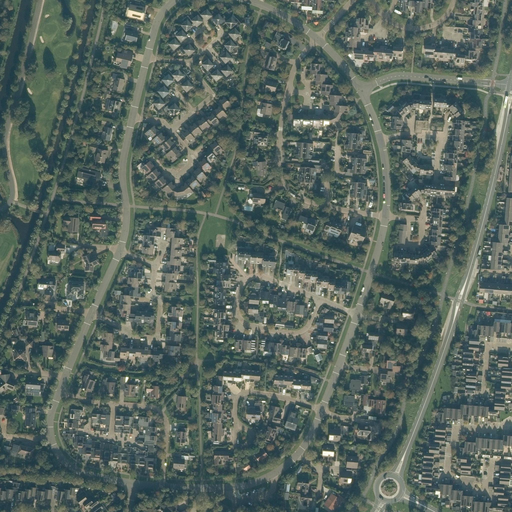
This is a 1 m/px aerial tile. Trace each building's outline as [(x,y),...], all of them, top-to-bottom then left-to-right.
[(313,0),(313,7),(312,10),(323,11),(324,1),(324,0),(323,0),(321,0),(313,0)] [(412,7),(412,1),(402,0),(401,11),(408,12),(408,9),(407,9),(407,6),(412,7)] [(434,0),(423,0),(423,2),(423,8),(428,8),(429,3),(434,3),(434,0)] [(423,2),(412,1),(412,7),(417,7),(417,13),(422,13),(423,8),(423,2)] [(138,7),(139,4),(129,2),(128,5),(134,7),(132,16),(142,19),(144,9),(138,7)] [(484,18),(485,7),(471,6),(470,9),(475,9),(474,14),(477,15),(477,18),(484,18)] [(209,13),(207,10),(201,15),(204,19),(206,21),(207,20),(209,23),(212,20),(212,19),(216,16),(212,11),(209,13)] [(201,15),(198,11),(192,16),(194,18),(191,21),(193,23),(196,27),(202,22),(201,21),(204,19),(201,15)] [(223,15),(221,17),(218,14),(216,16),(212,19),(212,20),(217,25),(219,24),(221,27),(225,23),(228,21),(223,15)] [(191,21),(187,16),(182,20),(184,23),(181,25),(182,27),(186,32),(186,31),(192,26),(191,25),(193,23),(191,21)] [(236,19),(234,21),(231,18),(228,21),(225,23),(230,29),(231,28),(233,30),(235,29),(241,24),(236,19)] [(483,30),(484,18),(477,18),(477,21),(474,21),(473,26),(469,25),(469,29),(483,30)] [(365,26),(366,19),(357,19),(357,24),(354,24),(354,28),(358,28),(358,29),(364,29),(367,29),(368,29),(368,26),(365,26)] [(131,31),(132,29),(125,27),(125,30),(128,31),(125,40),(135,43),(138,33),(131,31)] [(186,31),(186,32),(182,27),(174,34),(181,42),(187,37),(186,36),(188,34),(186,31)] [(354,28),(349,27),(349,33),(347,33),(346,37),(360,38),(360,35),(357,34),(358,29),(358,28),(354,28)] [(240,35),(235,29),(233,30),(229,34),(230,35),(227,37),(230,41),(233,44),(234,44),(236,47),(238,45),(236,42),(239,40),(237,38),(240,35)] [(482,34),(483,30),(469,29),(468,32),(471,32),(471,38),(480,39),(480,34),(482,34)] [(283,39),(284,36),(276,32),(273,39),(277,41),(275,45),(285,50),(289,42),(283,39)] [(360,42),(360,38),(346,37),(346,41),(348,42),(348,47),(356,48),(357,41),(360,42)] [(480,39),(471,38),(471,42),(474,42),(473,48),(480,49),(482,49),(482,44),(484,44),(485,39),(480,39)] [(180,45),(175,39),(168,44),(171,48),(169,50),(173,55),(179,50),(180,48),(178,46),(180,45)] [(234,44),(233,44),(230,41),(224,46),(225,47),(223,49),(226,52),(229,56),(234,52),(232,49),(236,47),(234,44)] [(189,45),(188,46),(186,43),(180,48),(179,50),(183,55),(186,53),(188,56),(194,51),(189,45)] [(435,49),(436,44),(432,43),(432,46),(426,46),(425,55),(430,55),(430,57),(434,58),(435,49)] [(403,59),(404,45),(400,45),(400,48),(394,48),(393,51),(394,51),(393,56),(398,57),(398,59),(403,59)] [(445,47),(442,46),(441,46),(441,49),(435,49),(434,58),(439,58),(439,60),(444,61),(445,47)] [(384,47),(381,47),(381,50),(374,49),(374,52),(374,58),(379,58),(379,60),(383,61),(384,47)] [(388,47),(384,47),(383,61),(388,61),(388,59),(393,59),(393,56),(394,51),(393,51),(388,50),(388,47)] [(448,47),(445,47),(444,61),(448,61),(448,59),(454,59),(454,57),(454,51),(448,50),(448,47)] [(365,48),(362,48),(361,51),(355,50),(354,59),(360,60),(359,62),(364,62),(365,48)] [(368,52),(368,49),(365,48),(364,62),(368,63),(369,60),(374,61),(374,58),(374,52),(368,52)] [(480,49),(473,48),(473,51),(470,51),(470,54),(466,54),(466,56),(465,56),(465,59),(472,60),(472,61),(472,62),(473,62),(474,63),(477,63),(478,62),(478,61),(478,60),(479,60),(480,49)] [(118,53),(116,61),(121,62),(120,67),(126,69),(127,66),(130,66),(133,52),(123,50),(122,54),(118,53)] [(461,51),(454,51),(454,57),(457,57),(456,65),(464,65),(465,59),(465,56),(460,55),(461,51)] [(229,56),(226,52),(220,57),(221,59),(219,61),(225,68),(227,66),(230,63),(228,61),(231,58),(229,56)] [(272,57),(273,54),(266,52),(265,55),(269,56),(266,69),(273,71),(277,58),(272,57)] [(212,67),(213,66),(208,59),(206,61),(204,60),(202,62),(203,63),(202,64),(202,65),(205,68),(202,70),(206,75),(214,69),(212,67)] [(322,67),(322,65),(310,64),(310,70),(311,71),(310,74),(315,74),(322,75),(322,74),(321,74),(321,71),(319,71),(319,68),(322,67)] [(232,72),(227,66),(225,68),(221,71),(222,72),(220,74),(222,76),(226,81),(231,77),(229,74),(232,72)] [(217,70),(216,71),(214,69),(206,75),(211,80),(213,78),(216,81),(222,76),(220,74),(217,70)] [(172,75),(168,70),(163,75),(165,77),(162,80),(164,82),(167,86),(173,81),(172,80),(174,78),(172,75)] [(183,71),(181,73),(178,70),(172,75),(174,78),(177,81),(179,80),(180,83),(188,77),(183,71)] [(119,79),(120,75),(113,73),(112,77),(116,78),(113,90),(121,92),(124,80),(119,79)] [(322,75),(315,74),(315,81),(316,81),(315,84),(320,85),(327,85),(328,84),(326,84),(326,81),(324,81),(325,78),(327,77),(327,75),(322,75)] [(190,84),(192,82),(188,77),(180,83),(182,85),(181,86),(186,92),(193,87),(190,84)] [(271,81),(271,79),(264,77),(264,80),(267,81),(265,90),(274,93),(277,83),(271,81)] [(167,86),(164,82),(159,87),(161,89),(158,92),(163,98),(169,93),(168,91),(170,90),(167,86)] [(327,85),(320,85),(320,91),(321,91),(321,95),(329,95),(333,96),(333,95),(333,94),(331,94),(332,92),(330,91),(330,89),(332,88),(332,86),(327,85)] [(333,95),(333,96),(329,95),(329,102),(330,102),(329,105),(334,106),(341,106),(341,105),(340,105),(340,102),(338,102),(338,100),(341,98),(341,96),(333,95)] [(230,107),(232,106),(224,97),(219,101),(219,102),(217,104),(219,107),(219,106),(225,113),(224,111),(227,110),(225,108),(227,106),(230,107)] [(163,105),(165,104),(159,98),(153,103),(156,107),(154,109),(158,114),(164,109),(165,108),(163,105)] [(108,100),(105,110),(108,110),(114,112),(112,117),(116,117),(118,113),(120,103),(113,101),(108,100)] [(412,109),(413,101),(407,103),(405,102),(401,106),(407,114),(410,112),(409,111),(411,109),(412,109)] [(449,102),(446,102),(445,108),(448,108),(450,110),(448,112),(451,114),(459,107),(455,102),(452,105),(449,102)] [(174,104),(173,105),(171,103),(165,108),(164,109),(168,114),(171,112),(173,115),(180,110),(174,104)] [(270,115),(272,105),(262,103),(261,110),(258,109),(257,113),(257,115),(258,116),(260,116),(262,117),(263,114),(270,115)] [(225,113),(219,106),(219,107),(211,113),(212,114),(219,122),(220,121),(219,120),(221,118),(220,118),(222,116),(225,117),(227,116),(225,113)] [(341,106),(334,106),(334,112),(335,112),(333,115),(338,121),(341,117),(340,116),(342,113),(343,113),(344,110),(346,109),(346,107),(341,106)] [(405,116),(407,114),(401,106),(396,110),(397,111),(394,117),(396,117),(401,118),(402,117),(404,115),(405,116)] [(459,115),(463,112),(459,107),(451,114),(453,117),(454,115),(456,117),(456,120),(462,121),(462,118),(459,115)] [(219,122),(212,114),(207,117),(205,115),(202,118),(210,127),(211,126),(210,125),(212,124),(213,125),(215,123),(218,124),(220,123),(219,122)] [(304,115),(304,114),(300,114),(300,115),(294,114),(293,126),(295,126),(296,124),(302,125),(302,126),(303,126),(304,115)] [(323,127),(324,115),(320,114),(320,115),(314,115),(313,127),(315,127),(316,125),(322,125),(321,127),(323,127)] [(313,127),(314,115),(310,115),(310,116),(304,115),(303,126),(303,127),(305,127),(306,125),(312,125),(311,127),(313,127)] [(330,116),(330,115),(324,115),(323,127),(325,127),(326,125),(329,125),(329,124),(333,122),(333,123),(338,121),(333,115),(330,116)] [(209,128),(210,127),(202,118),(198,122),(197,121),(194,123),(202,132),(203,132),(202,131),(206,127),(209,128)] [(108,129),(110,123),(102,121),(99,131),(102,132),(101,138),(110,140),(113,130),(108,129)] [(200,134),(202,132),(194,123),(187,130),(194,139),(195,138),(194,137),(196,135),(196,134),(198,133),(200,134)] [(154,126),(152,128),(150,125),(146,129),(147,131),(145,134),(146,135),(149,135),(152,139),(151,140),(152,141),(161,133),(159,130),(158,131),(154,126)] [(193,140),(194,139),(187,130),(182,134),(182,135),(180,137),(187,146),(188,145),(187,144),(189,142),(188,141),(190,139),(193,140)] [(254,139),(254,144),(257,144),(257,145),(266,146),(267,136),(262,135),(262,132),(255,131),(254,135),(258,136),(258,139),(255,139),(254,139)] [(167,136),(165,138),(161,133),(152,141),(153,142),(156,142),(158,144),(160,143),(161,144),(160,145),(161,146),(170,139),(167,136)] [(354,141),(355,134),(347,133),(346,137),(348,137),(348,141),(354,141)] [(362,138),(363,134),(355,134),(354,141),(360,142),(360,138),(362,138)] [(175,147),(176,146),(170,139),(161,146),(162,148),(165,147),(166,149),(166,150),(167,152),(166,153),(167,154),(175,147)] [(221,152),(223,150),(215,141),(210,146),(208,149),(215,158),(216,158),(216,157),(215,156),(217,154),(216,153),(218,151),(221,152)] [(353,149),(354,141),(348,141),(348,145),(346,145),(345,148),(353,149)] [(359,146),(360,142),(354,141),(353,149),(361,150),(361,146),(359,146)] [(304,151),(305,143),(297,142),(296,146),(299,146),(298,150),(304,151)] [(312,147),(313,144),(305,143),(304,151),(313,151),(313,147),(312,147)] [(180,152),(175,147),(167,154),(166,155),(167,156),(170,155),(172,158),(170,159),(172,161),(171,162),(172,163),(181,155),(179,152),(180,152)] [(107,155),(108,151),(98,149),(96,161),(104,163),(105,155),(107,155)] [(216,158),(215,158),(208,149),(203,153),(204,154),(201,156),(203,159),(209,166),(209,165),(210,165),(209,164),(211,162),(210,160),(212,159),(215,160),(216,158)] [(303,158),(304,151),(298,150),(298,154),(296,154),(295,158),(292,157),(292,160),(298,161),(298,158),(303,158)] [(312,156),(313,151),(304,151),(303,158),(308,159),(308,162),(319,163),(319,159),(311,159),(312,155),(312,156)] [(409,156),(410,153),(403,152),(403,155),(406,159),(402,161),(406,166),(414,159),(412,157),(411,158),(409,156)] [(355,158),(355,155),(348,154),(348,157),(351,158),(350,161),(353,161),(352,165),(358,166),(359,158),(355,158)] [(150,161),(149,161),(147,158),(141,163),(143,166),(140,169),(142,170),(145,170),(146,172),(145,173),(147,175),(146,176),(147,177),(156,169),(150,161)] [(366,163),(367,159),(359,158),(358,166),(364,166),(364,162),(366,163)] [(209,165),(209,166),(203,159),(198,163),(199,164),(196,166),(198,168),(204,175),(205,174),(204,173),(206,171),(205,170),(207,168),(210,169),(211,168),(209,165)] [(415,163),(416,162),(414,159),(406,166),(410,171),(414,168),(417,171),(419,172),(420,172),(420,165),(417,165),(415,163)] [(265,162),(258,163),(258,162),(253,162),(253,166),(257,166),(258,176),(266,175),(265,162)] [(303,167),(303,164),(295,164),(295,166),(300,167),(300,171),(302,171),(301,175),(307,175),(308,168),(303,167)] [(429,166),(429,164),(426,164),(425,175),(433,175),(434,172),(432,172),(432,166),(429,166)] [(321,166),(320,166),(313,165),(313,168),(308,168),(307,175),(313,176),(313,172),(315,172),(316,169),(321,169),(321,166)] [(357,174),(358,166),(352,165),(352,169),(347,169),(347,172),(345,172),(345,175),(351,176),(351,173),(357,174)] [(363,170),(364,166),(358,166),(357,174),(365,174),(366,171),(363,170)] [(204,175),(198,168),(193,172),(194,173),(191,175),(192,176),(199,184),(200,184),(199,183),(201,181),(200,179),(202,178),(205,179),(206,177),(204,175)] [(99,179),(100,173),(83,169),(82,172),(79,172),(77,177),(85,179),(84,183),(92,185),(93,184),(99,186),(101,180),(99,179)] [(153,184),(162,176),(156,169),(147,177),(148,178),(151,177),(153,180),(152,180),(154,182),(152,183),(153,184)] [(306,183),(307,175),(301,175),(301,179),(299,179),(299,182),(306,183)] [(313,176),(307,175),(306,183),(317,184),(318,180),(316,180),(316,176),(313,176)] [(169,179),(166,181),(162,176),(153,184),(154,186),(157,185),(159,187),(161,186),(162,188),(161,189),(162,190),(171,182),(169,179)] [(199,184),(192,176),(184,183),(185,183),(192,192),(193,191),(192,190),(194,188),(194,187),(196,185),(198,186),(200,185),(199,184)] [(354,182),(354,179),(350,179),(350,182),(351,182),(351,186),(353,186),(353,190),(358,190),(359,183),(354,182)] [(174,188),(175,187),(171,182),(162,190),(163,191),(166,191),(168,193),(169,192),(172,194),(172,195),(177,197),(178,189),(174,188)] [(192,192),(185,183),(180,187),(181,188),(178,189),(177,197),(182,196),(182,195),(186,194),(186,195),(189,193),(191,194),(193,192),(192,192)] [(366,191),(367,183),(359,183),(358,190),(366,191)] [(421,187),(418,190),(415,186),(410,190),(417,198),(419,196),(418,195),(421,193),(424,194),(424,187),(421,187)] [(257,194),(257,191),(250,190),(250,194),(254,194),(253,197),(249,196),(249,199),(248,200),(248,203),(251,204),(253,203),(253,202),(263,203),(263,204),(264,204),(265,195),(257,194)] [(358,198),(358,190),(353,190),(352,194),(350,194),(350,197),(358,198)] [(366,196),(366,191),(358,190),(358,198),(366,199),(365,202),(369,202),(370,196),(366,196)] [(415,200),(417,198),(410,190),(406,194),(409,198),(405,201),(405,203),(411,204),(412,201),(414,199),(415,200)] [(284,206),(285,204),(276,200),(273,208),(276,210),(277,209),(282,211),(282,210),(284,211),(282,218),(286,220),(289,215),(292,209),(284,206)] [(100,220),(100,215),(90,214),(90,220),(93,220),(92,228),(101,229),(101,236),(109,237),(109,222),(106,222),(106,220),(100,220)] [(314,220),(313,221),(300,215),(298,221),(302,223),(302,222),(308,224),(305,230),(305,231),(306,231),(306,232),(312,234),(317,221),(315,220),(314,220)] [(77,232),(78,219),(64,217),(64,224),(69,224),(68,231),(77,232)] [(333,222),(332,223),(328,221),(324,230),(338,235),(342,225),(333,222)] [(164,231),(164,223),(161,223),(161,228),(153,227),(153,230),(150,230),(150,236),(154,236),(160,237),(161,231),(164,231)] [(167,228),(167,224),(164,223),(164,231),(166,231),(166,237),(172,238),(177,238),(177,232),(174,232),(174,229),(167,228)] [(360,243),(365,230),(354,227),(352,232),(351,232),(348,239),(350,240),(350,239),(360,243)] [(150,236),(144,235),(143,244),(154,245),(154,242),(154,236),(150,236)] [(177,238),(172,238),(171,247),(179,247),(179,244),(182,245),(183,238),(177,238)] [(64,253),(65,245),(57,244),(57,245),(58,245),(57,252),(48,251),(47,260),(60,261),(60,252),(64,253)] [(153,254),(154,245),(143,244),(142,253),(153,254)] [(437,245),(431,245),(430,248),(428,249),(427,248),(424,250),(432,258),(436,254),(433,251),(437,248),(437,245)] [(179,250),(179,247),(171,247),(170,256),(178,256),(181,257),(182,250),(179,250)] [(427,262),(432,258),(424,250),(422,252),(423,253),(421,255),(418,255),(418,262),(420,262),(424,259),(427,262)] [(95,257),(91,259),(89,254),(83,257),(86,264),(85,271),(92,271),(93,265),(98,263),(95,257)] [(178,256),(170,256),(170,261),(167,261),(167,264),(180,265),(181,259),(178,259),(178,256)] [(180,272),(180,265),(167,264),(166,267),(169,268),(169,273),(169,274),(177,274),(177,271),(180,272)] [(142,276),(142,270),(135,269),(134,272),(131,272),(131,278),(142,279),(145,279),(145,276),(142,276)] [(169,274),(169,273),(163,273),(163,276),(166,276),(165,282),(173,283),(173,280),(176,280),(177,274),(169,274)] [(131,278),(128,277),(127,284),(130,284),(130,287),(138,288),(138,282),(141,282),(142,279),(131,278)] [(38,289),(37,292),(45,293),(45,294),(53,295),(53,289),(54,290),(55,280),(39,279),(38,289)] [(84,284),(74,283),(70,282),(69,295),(68,294),(67,300),(72,301),(73,291),(78,292),(78,297),(82,297),(84,284)] [(165,282),(162,282),(162,285),(165,285),(164,291),(172,292),(172,289),(175,289),(176,283),(173,283),(165,282)] [(264,291),(264,286),(261,286),(259,300),(268,301),(269,301),(269,292),(264,291)] [(137,293),(138,288),(130,287),(130,290),(127,289),(126,295),(134,296),(140,297),(140,294),(137,293)] [(272,295),(273,290),(269,289),(269,292),(269,301),(268,301),(268,304),(277,304),(278,295),(272,295)] [(256,295),(255,293),(252,293),(251,294),(251,295),(250,295),(249,301),(248,301),(248,302),(244,302),(244,304),(258,305),(259,296),(256,296),(256,295)] [(281,298),(282,293),(278,293),(278,295),(277,304),(277,307),(281,307),(281,310),(286,311),(286,308),(287,299),(281,298)] [(392,305),(394,298),(382,294),(380,301),(386,303),(384,307),(390,309),(391,305),(392,305)] [(126,295),(120,295),(120,301),(123,301),(123,304),(130,305),(131,299),(134,299),(134,296),(126,295)] [(290,302),(290,297),(287,296),(287,299),(286,308),(286,311),(295,311),(295,302),(290,302)] [(299,305),(299,300),(296,300),(295,302),(295,311),(294,314),(304,315),(304,306),(299,305)] [(123,304),(120,304),(119,310),(122,310),(122,313),(129,314),(129,318),(132,319),(133,311),(130,311),(130,305),(123,304)] [(257,314),(258,305),(244,304),(244,306),(247,306),(247,307),(249,308),(248,313),(254,314),(254,317),(255,317),(255,320),(257,320),(256,322),(259,322),(259,316),(259,314),(257,314)] [(180,310),(180,307),(172,307),(171,313),(169,313),(168,316),(171,316),(171,319),(182,320),(182,317),(183,311),(180,310)] [(412,319),(413,309),(403,308),(402,318),(407,318),(407,321),(409,321),(409,322),(414,322),(414,319),(412,319)] [(148,312),(148,309),(145,309),(145,312),(144,320),(144,323),(150,323),(150,320),(153,321),(154,313),(148,312)] [(145,312),(138,311),(133,311),(132,319),(135,319),(135,322),(141,323),(141,319),(144,320),(145,312)] [(34,317),(35,312),(27,312),(26,321),(28,321),(27,326),(37,327),(38,317),(34,317)] [(333,324),(334,316),(325,315),(324,319),(323,319),(323,321),(319,321),(319,323),(333,324)] [(59,320),(59,317),(56,317),(55,323),(58,323),(58,330),(68,331),(69,321),(59,320)] [(181,323),(182,320),(171,319),(171,322),(168,322),(168,325),(170,325),(170,331),(178,331),(178,329),(181,329),(182,323),(181,323)] [(407,321),(402,321),(402,324),(397,324),(396,334),(406,334),(407,324),(409,325),(409,322),(409,321),(407,321)] [(333,324),(319,323),(315,323),(315,325),(322,325),(322,327),(324,328),(323,332),(327,332),(332,333),(333,324)] [(381,336),(381,329),(378,329),(378,333),(369,332),(368,339),(371,340),(371,343),(372,343),(376,343),(377,343),(378,336),(381,336)] [(113,333),(113,330),(105,330),(105,333),(102,333),(102,339),(105,339),(104,342),(112,343),(113,333)] [(478,330),(472,330),(471,337),(468,337),(468,336),(466,336),(466,339),(477,340),(477,335),(478,330)] [(178,334),(178,331),(170,331),(169,337),(167,336),(166,340),(169,340),(169,343),(177,343),(177,341),(180,341),(181,335),(178,334)] [(227,338),(228,331),(217,331),(217,337),(218,337),(218,340),(224,340),(224,337),(227,338)] [(323,332),(318,331),(318,336),(317,335),(316,338),(313,337),(313,339),(327,341),(327,332),(323,332)] [(266,341),(267,338),(265,337),(264,351),(272,352),(273,343),(269,343),(269,341),(266,341)] [(243,339),(240,339),(239,339),(239,340),(234,340),(234,346),(232,346),(232,350),(234,350),(234,349),(242,349),(243,339)] [(247,341),(247,339),(243,339),(242,349),(251,350),(250,351),(254,351),(255,340),(251,340),(251,341),(247,341)] [(282,340),(282,339),(280,339),(279,342),(277,342),(277,343),(273,343),(272,352),(280,353),(281,353),(282,340)] [(326,349),(327,341),(313,339),(313,341),(316,342),(316,344),(317,344),(317,348),(326,349)] [(283,344),(284,340),(282,340),(281,353),(280,353),(280,354),(289,355),(289,347),(290,347),(290,346),(285,346),(285,344),(283,344)] [(111,352),(112,351),(112,343),(104,342),(104,345),(101,344),(101,351),(104,351),(111,352)] [(372,343),(371,343),(366,342),(366,345),(363,345),(362,352),(371,353),(371,357),(374,357),(375,350),(376,343),(372,343)] [(177,346),(177,343),(169,343),(169,346),(166,345),(166,349),(168,349),(168,355),(173,355),(176,356),(176,353),(179,353),(180,347),(177,346)] [(297,357),(298,343),(296,343),(296,347),(294,346),(294,348),(290,347),(289,347),(289,355),(289,356),(297,357)] [(300,347),(300,343),(298,343),(297,357),(306,358),(307,349),(302,349),(302,347),(300,347)] [(133,349),(133,346),(130,345),(129,348),(130,348),(129,356),(128,359),(135,360),(135,357),(138,357),(139,349),(133,349)] [(53,357),(54,347),(43,346),(42,356),(53,357)] [(130,348),(129,348),(120,347),(120,355),(120,358),(126,359),(126,356),(129,356),(130,348)] [(148,350),(148,347),(145,347),(144,350),(139,349),(138,357),(141,357),(140,360),(147,361),(147,358),(150,358),(150,350),(148,350)] [(157,351),(157,348),(154,347),(153,350),(150,350),(150,358),(153,358),(152,361),(159,362),(159,359),(162,359),(162,354),(163,351),(157,351)] [(25,361),(26,350),(15,349),(14,360),(25,361)] [(112,351),(111,352),(104,351),(103,357),(106,357),(106,360),(120,361),(120,358),(120,355),(117,355),(117,358),(114,358),(114,352),(112,351)] [(168,355),(162,354),(162,359),(162,362),(172,363),(173,355),(168,355)] [(395,366),(396,361),(386,360),(385,368),(392,369),(392,371),(392,372),(394,372),(399,372),(400,366),(395,366)] [(0,374),(1,374),(1,375),(2,381),(0,382),(0,391),(1,392),(7,387),(13,390),(15,383),(10,381),(9,375),(9,374),(9,371),(8,371),(7,371),(1,370),(0,370),(0,374)] [(85,373),(82,381),(86,382),(83,389),(91,392),(95,382),(90,380),(91,376),(93,372),(86,370),(85,373)] [(250,382),(251,370),(241,370),(241,372),(241,378),(246,379),(246,382),(250,382)] [(259,380),(260,371),(251,370),(250,382),(253,383),(253,379),(259,380)] [(231,384),(232,372),(223,371),(223,376),(216,376),(216,381),(222,381),(223,380),(228,380),(228,383),(231,384)] [(392,372),(392,371),(387,371),(387,374),(380,374),(379,381),(389,382),(390,377),(394,378),(394,372),(392,372)] [(241,378),(241,372),(232,372),(231,384),(235,384),(235,381),(241,381),(241,378)] [(283,388),(284,376),(274,375),(274,384),(279,384),(279,387),(283,388)] [(293,379),(293,376),(284,376),(283,388),(286,388),(286,385),(292,385),(292,379),(293,379)] [(367,384),(367,376),(361,376),(361,381),(351,380),(350,390),(352,390),(351,393),(354,393),(355,390),(360,391),(360,384),(367,384)] [(127,385),(128,377),(121,377),(120,383),(125,384),(124,395),(134,396),(135,386),(127,385)] [(109,382),(110,378),(103,378),(102,386),(106,386),(105,393),(114,394),(115,383),(109,382)] [(301,380),(293,379),(292,379),(292,385),(291,388),(297,389),(297,392),(300,392),(301,380)] [(27,380),(26,388),(27,388),(27,392),(39,393),(39,391),(43,392),(44,384),(40,384),(40,381),(27,380)] [(310,390),(311,381),(301,380),(300,392),(304,393),(304,389),(310,390)] [(222,387),(222,381),(216,381),(216,386),(213,386),(212,395),(224,396),(225,392),(221,392),(222,387)] [(151,386),(147,386),(146,391),(150,392),(150,397),(158,398),(159,386),(151,386)] [(354,403),(354,393),(351,393),(351,396),(344,396),(343,406),(353,406),(353,411),(356,412),(357,404),(354,403)] [(224,399),(224,396),(212,395),(212,404),(213,404),(220,405),(221,399),(224,399)] [(185,408),(186,397),(178,396),(177,407),(185,408)] [(376,400),(369,400),(368,406),(373,407),(373,404),(376,404),(376,412),(384,412),(385,401),(376,400)] [(262,414),(262,404),(255,403),(254,410),(249,410),(248,419),(258,419),(259,414),(262,414)] [(220,405),(213,404),(213,410),(210,410),(210,413),(224,414),(225,411),(221,410),(222,405),(220,405)] [(279,408),(276,407),(271,406),(269,416),(274,417),(273,421),(279,423),(281,415),(277,415),(279,408)] [(34,414),(35,409),(26,408),(25,413),(27,414),(26,425),(35,426),(36,414),(34,414)] [(81,410),(71,409),(71,415),(70,415),(69,418),(80,419),(80,412),(82,412),(83,410),(81,410)] [(290,411),(285,426),(294,429),(298,419),(294,418),(296,413),(290,411)] [(96,414),(96,413),(92,413),(92,418),(91,423),(98,424),(98,426),(97,426),(97,431),(100,431),(100,424),(101,414),(96,414)] [(105,415),(105,414),(101,413),(101,414),(100,424),(107,425),(107,427),(106,426),(106,432),(109,432),(109,425),(110,425),(110,415),(105,415)] [(224,418),(224,414),(210,413),(209,417),(212,417),(211,422),(213,422),(220,423),(221,417),(224,418)] [(119,416),(119,415),(116,415),(115,425),(122,426),(122,428),(121,428),(120,433),(124,433),(124,431),(124,426),(125,416),(119,416)] [(128,417),(128,416),(125,415),(125,416),(124,426),(131,427),(131,429),(130,429),(129,434),(132,434),(133,429),(133,423),(134,417),(128,417)] [(149,421),(150,418),(139,417),(139,424),(137,424),(136,429),(136,431),(139,431),(140,426),(146,427),(146,426),(148,427),(148,421),(149,421)] [(81,419),(80,419),(69,418),(69,424),(68,424),(67,427),(73,428),(72,431),(78,431),(78,428),(79,421),(81,421),(81,419)] [(220,423),(213,422),(212,431),(224,432),(225,429),(221,429),(222,423),(220,423)] [(148,427),(146,426),(146,427),(145,433),(143,433),(143,435),(145,435),(154,436),(155,431),(156,431),(156,427),(148,427)] [(343,434),(343,426),(340,426),(340,431),(330,430),(329,440),(331,440),(331,443),(334,443),(334,440),(339,441),(340,434),(343,434)] [(368,426),(368,427),(358,426),(358,435),(367,436),(367,440),(373,440),(374,426),(368,426)] [(279,431),(280,428),(275,427),(274,429),(268,427),(266,433),(264,433),(262,437),(266,439),(265,441),(271,443),(276,430),(279,431)] [(177,431),(176,442),(184,443),(185,432),(187,433),(187,428),(178,428),(178,432),(177,431)] [(77,434),(78,431),(72,431),(72,434),(74,434),(74,436),(73,446),(79,446),(79,447),(82,447),(83,437),(76,436),(76,434),(77,434)] [(224,436),(224,432),(212,431),(211,441),(213,441),(213,444),(219,444),(219,441),(220,441),(221,436),(224,436)] [(154,436),(145,435),(144,442),(142,442),(142,441),(137,441),(137,444),(144,444),(144,445),(148,445),(154,445),(154,440),(155,440),(155,436),(154,436)] [(86,437),(83,437),(82,447),(81,454),(87,454),(87,455),(90,455),(91,445),(84,444),(85,442),(86,442),(86,437)] [(95,446),(95,441),(92,441),(91,445),(90,455),(90,457),(96,458),(96,459),(99,459),(100,449),(93,448),(93,446),(95,446)] [(103,448),(104,443),(101,442),(100,449),(99,459),(105,460),(105,461),(108,461),(109,450),(102,450),(102,448),(103,448)] [(333,453),(334,443),(331,443),(330,446),(323,445),(323,455),(333,456),(332,461),(335,462),(336,454),(333,453)] [(113,445),(110,444),(109,450),(108,461),(114,461),(114,462),(117,463),(118,452),(111,452),(111,450),(112,450),(113,445)] [(30,460),(33,449),(20,445),(20,446),(17,445),(16,448),(13,447),(11,453),(14,454),(15,452),(26,455),(25,459),(30,460)] [(121,452),(122,446),(118,446),(118,452),(117,463),(123,463),(123,464),(126,465),(126,464),(126,463),(127,454),(120,453),(120,451),(121,452)] [(130,452),(131,447),(127,447),(127,454),(126,463),(126,464),(132,464),(132,465),(135,465),(135,464),(136,455),(129,454),(129,452),(130,452)] [(259,461),(267,455),(263,449),(259,451),(260,452),(255,456),(259,461)] [(228,455),(228,452),(214,451),(214,464),(221,464),(221,463),(221,460),(228,460),(228,462),(232,462),(232,455),(228,455)] [(138,455),(138,453),(136,453),(136,455),(135,464),(141,465),(141,466),(144,466),(145,456),(138,455)] [(147,458),(147,456),(145,456),(144,466),(144,467),(149,468),(149,469),(153,469),(154,459),(147,458)] [(188,460),(188,456),(181,456),(181,459),(174,458),(173,468),(183,469),(184,459),(188,460)] [(357,467),(357,457),(347,456),(346,467),(351,467),(351,470),(353,470),(358,471),(359,468),(357,467)] [(353,470),(351,470),(346,470),(346,473),(341,472),(340,482),(350,483),(350,480),(353,480),(353,477),(351,476),(351,473),(353,473),(353,470)] [(305,483),(306,480),(298,480),(297,485),(302,486),(302,494),(308,494),(308,486),(309,484),(305,483)] [(54,494),(55,488),(55,487),(50,486),(49,490),(45,489),(45,492),(44,498),(51,499),(51,494),(54,494)] [(431,486),(427,486),(426,491),(436,492),(436,493),(437,494),(440,495),(440,494),(441,487),(439,487),(439,488),(436,488),(436,486),(431,486)] [(15,494),(16,488),(11,487),(10,489),(6,489),(6,491),(5,498),(12,498),(12,496),(15,496),(15,494)] [(34,497),(35,494),(36,488),(30,487),(30,490),(26,489),(25,492),(24,498),(31,499),(31,496),(34,497)] [(74,495),(75,488),(69,487),(69,490),(65,489),(65,492),(64,498),(70,499),(71,495),(74,495)] [(21,491),(22,489),(16,488),(15,494),(18,494),(18,499),(24,500),(24,498),(25,492),(21,491)] [(41,491),(41,489),(36,488),(35,494),(38,494),(37,500),(44,500),(44,498),(45,492),(41,491)] [(60,491),(61,489),(55,488),(54,494),(57,495),(57,500),(63,501),(64,498),(65,492),(60,491)] [(85,496),(87,495),(84,490),(78,495),(80,497),(76,500),(80,505),(82,503),(87,500),(85,496)] [(111,494),(114,500),(119,497),(116,491),(111,494)] [(308,494),(302,494),(301,494),(301,501),(304,501),(303,505),(310,506),(311,502),(311,495),(308,494)] [(337,494),(336,497),(331,494),(325,502),(328,504),(327,506),(333,510),(335,507),(336,508),(341,501),(343,498),(337,494)] [(96,499),(92,501),(89,498),(87,500),(82,503),(86,509),(90,506),(92,509),(99,503),(96,499)] [(173,503),(168,505),(165,502),(160,504),(160,509),(153,511),(186,511),(184,511),(181,511),(176,511),(177,505),(173,503)]
